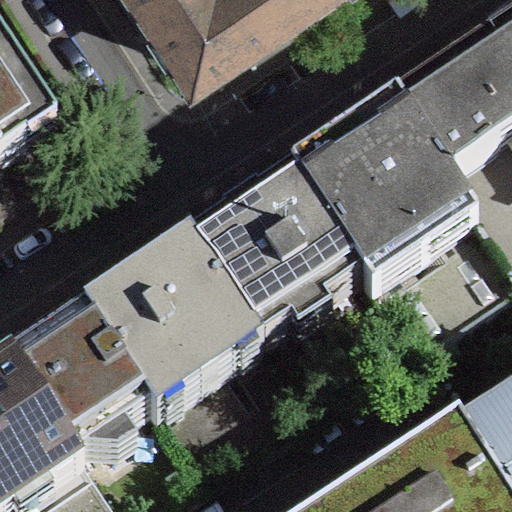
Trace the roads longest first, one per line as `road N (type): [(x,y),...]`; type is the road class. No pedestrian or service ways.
road 1 (residential): [(169,174),(442,0)]
road 2 (residential): [(54,0),(169,174)]
road 3 (residential): [(0,287),(169,174)]
